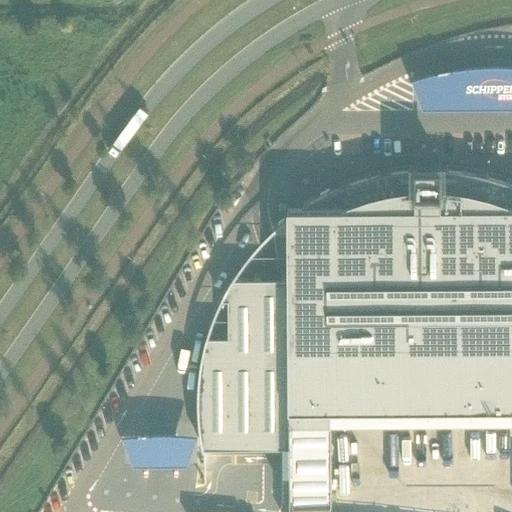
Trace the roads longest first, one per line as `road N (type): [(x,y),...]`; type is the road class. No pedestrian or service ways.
road 1 (secondary): [(0,376),(156,150),(231,67),(294,22),(343,0)]
road 2 (secondary): [(265,0),(191,53),(131,122),(0,312)]
